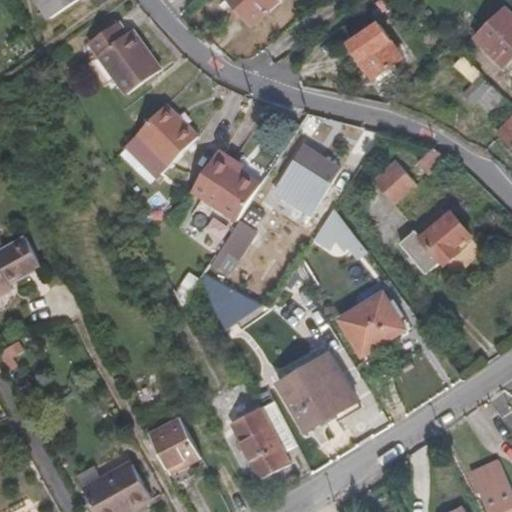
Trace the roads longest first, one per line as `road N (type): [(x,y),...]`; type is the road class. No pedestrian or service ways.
road 1 (residential): [(511,201),(444,142),(400,122),(236,77),(192,49),(147,0)]
road 2 (residential): [(511,364),(280,511)]
